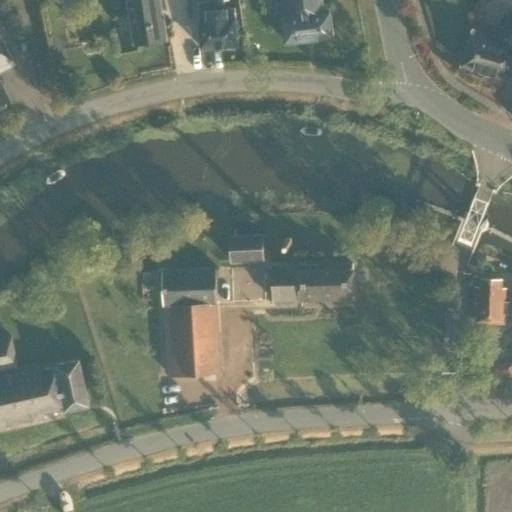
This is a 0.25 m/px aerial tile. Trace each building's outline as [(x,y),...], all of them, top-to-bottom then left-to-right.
[(127,0),(135,44),(168,39),(162,0),(127,0)] [(225,0),(204,0),(204,2),(207,1),(208,10),(199,10),(202,48),(238,45),(236,8),(224,8),(224,0),(225,0)] [(324,12),(323,0),(287,0),(289,16),(285,16),(288,41),(335,36),(332,11),(324,12)] [(511,75),(511,16),(507,16),(501,34),(475,26),(462,65),(509,80),(511,75)] [(0,38),(0,105),(9,101),(0,83),(0,66),(11,61),(0,38)] [(265,234),(232,236),(233,261),(266,260),(265,234)] [(85,271),(104,269),(103,253),(84,254),(85,271)] [(353,263),(273,266),(274,301),(355,298),(353,263)] [(221,370),(218,302),(216,267),(164,269),(165,304),(167,304),(170,372),(221,370)] [(502,286),(502,278),(481,277),(481,286),(474,285),(473,319),(481,319),(480,335),(502,336),(502,320),(507,320),(507,312),(511,312),(511,300),(508,300),(508,286),(502,286)] [(17,366),(10,332),(0,333),(0,425),(44,416),(43,412),(61,408),(61,409),(86,404),(77,359),(52,364),(52,365),(38,368),(37,362),(17,366)]
